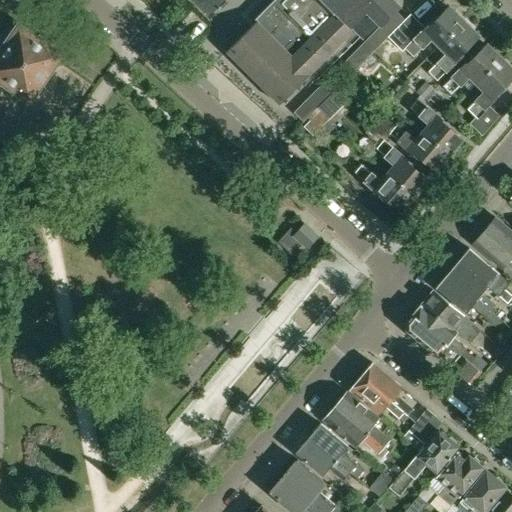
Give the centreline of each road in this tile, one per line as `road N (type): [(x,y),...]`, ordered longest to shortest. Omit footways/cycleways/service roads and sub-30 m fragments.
road 1 (unclassified): [(403,281),(86,0)]
road 2 (unclassified): [(361,330),(206,511)]
road 3 (residential): [(361,330),(511,458)]
road 4 (residential): [(511,155),(403,281)]
